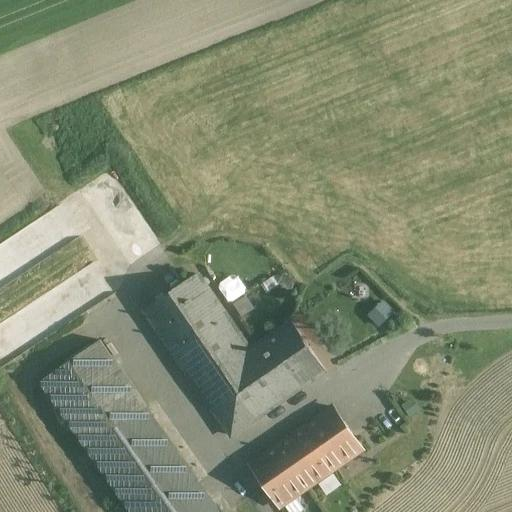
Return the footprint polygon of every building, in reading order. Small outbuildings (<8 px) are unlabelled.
[(202,273),(144,312),(227,436),(326,370),(293,320),(252,348),(202,273)] [(214,511),(106,334),(35,377),(117,511),(214,511)] [(332,405),(303,425),(336,472),(364,452),(332,405)] [(303,425),(278,443),(310,489),(336,472),(303,425)] [(278,443),(250,462),(283,508),(310,489),(278,443)]
